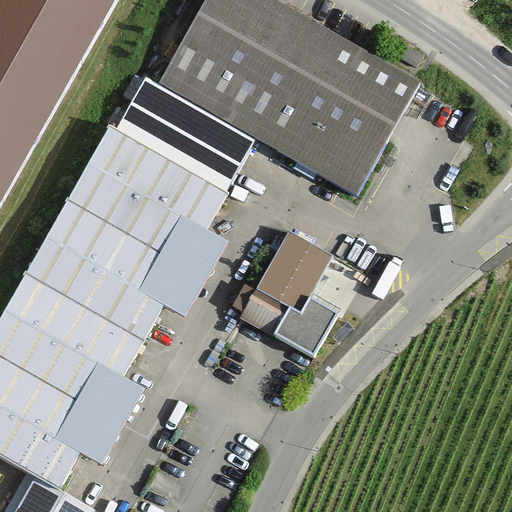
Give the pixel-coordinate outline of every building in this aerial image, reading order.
[(0,0),(0,206),(119,0),(0,0)] [(260,138),(361,193),(425,77),(284,0),(205,0),(160,84),(260,138)] [(160,84),(147,77),(120,127),(233,188),(260,138),(160,84)] [(105,118),(0,309),(0,457),(31,474),(63,492),(83,454),(105,465),(148,386),(128,375),(166,305),(186,316),(229,238),(211,229),(233,188),(120,127),(105,118)] [(338,258),(289,233),(257,294),(306,319),(338,258)] [(9,511),(95,511),(97,510),(63,492),(31,474),(9,511)]
